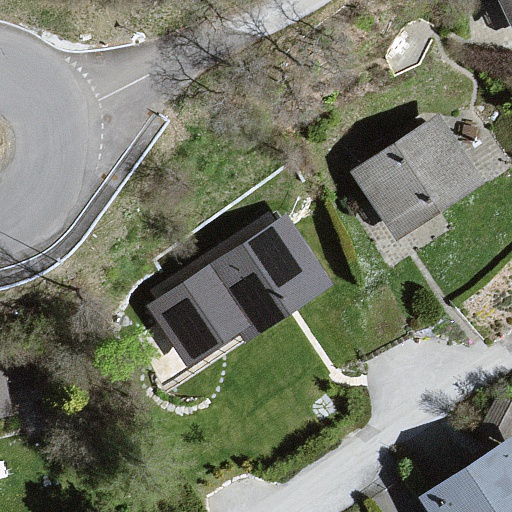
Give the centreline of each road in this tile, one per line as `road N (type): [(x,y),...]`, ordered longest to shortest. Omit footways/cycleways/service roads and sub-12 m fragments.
road 1 (residential): [(49,120),(304,0)]
road 2 (residential): [(278,511),(511,359)]
